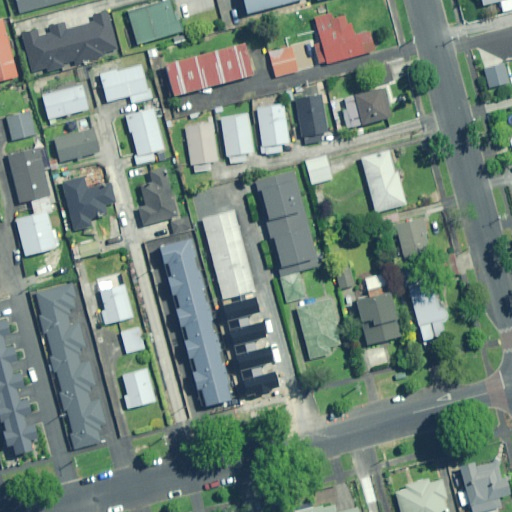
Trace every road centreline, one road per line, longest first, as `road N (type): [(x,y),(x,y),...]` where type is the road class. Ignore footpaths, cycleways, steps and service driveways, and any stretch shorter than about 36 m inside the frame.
road 1 (residential): [(511,387),(45,511)]
road 2 (residential): [(511,343),(422,0)]
